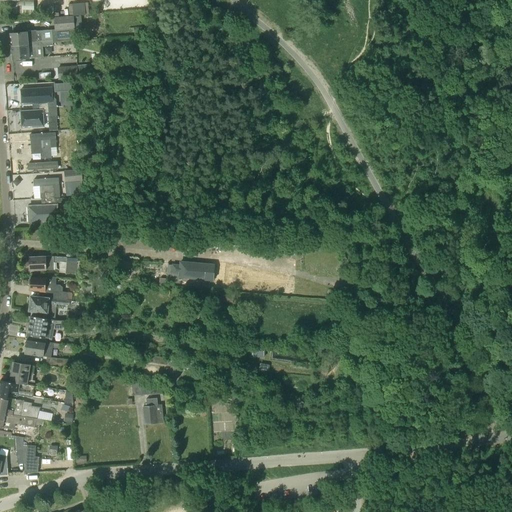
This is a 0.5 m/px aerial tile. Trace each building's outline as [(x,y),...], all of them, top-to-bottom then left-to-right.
[(55,30),(75,29),(74,16),(53,18),(55,30)] [(10,34),(11,48),(43,46),(53,45),(52,29),(37,30),(36,30),(27,31),(27,33),(10,34)] [(122,56),(126,48),(119,44),(115,52),(122,56)] [(43,46),(11,48),(12,60),(30,59),(30,57),(43,57),(43,46)] [(59,80),(78,78),(78,75),(91,74),(91,64),(58,67),(59,80)] [(55,92),(72,92),(71,83),(55,84),(55,92)] [(47,87),(24,89),(25,103),(48,101),(47,87)] [(57,108),(56,99),(55,98),(54,95),(52,94),(53,102),(48,103),(48,104),(48,108),(57,108)] [(49,130),(57,129),(57,116),(57,108),(48,108),(48,110),(49,115),(48,115),(49,130)] [(55,134),(28,135),(28,149),(55,147),(55,134)] [(66,182),(82,180),(81,169),(65,170),(66,182)] [(58,178),(30,180),(32,195),(59,193),(58,178)] [(82,180),(73,181),(74,187),(65,187),(66,197),(83,195),(82,180)] [(27,201),(13,202),(15,224),(29,223),(27,201)] [(70,201),(41,203),(42,209),(55,208),(60,208),(61,214),(59,214),(59,217),(71,216),(70,201)] [(76,270),(77,259),(54,257),(29,257),(29,271),(46,270),(54,269),(54,262),(66,262),(66,273),(76,274),(76,270)] [(166,285),(174,286),(175,280),(180,280),(180,278),(213,281),(213,284),(245,287),(246,283),(280,286),(280,282),(287,283),(288,275),(281,275),(281,271),(247,268),(248,264),(239,264),(239,262),(223,261),(223,262),(215,261),(214,265),(180,262),(180,266),(173,265),(172,273),(168,272),(167,276),(166,285)] [(353,284),(348,265),(339,268),(343,283),(353,284)] [(166,285),(167,276),(160,275),(159,285),(166,285)] [(48,293),(48,297),(68,299),(68,297),(66,292),(63,292),(63,288),(60,285),(56,285),(56,277),(46,276),(46,279),(31,278),(30,290),(40,291),(40,293),(48,293)] [(339,301),(342,292),(333,289),(331,299),(339,301)] [(234,302),(234,295),(220,294),(220,301),(234,302)] [(33,311),(32,316),(54,320),(56,305),(68,306),(68,301),(31,297),(29,311),(33,311)] [(54,329),(62,330),(63,322),(54,320),(32,316),(31,316),(27,340),(45,343),(46,339),(52,340),(54,329)] [(61,345),(53,344),(45,343),(27,340),(24,353),(47,357),(45,365),(73,369),(74,360),(51,357),(52,348),(60,349),(61,345)] [(195,360),(196,351),(185,350),(184,358),(195,360)] [(198,368),(199,363),(193,362),(148,355),(147,361),(167,364),(167,365),(192,369),(192,368),(198,368)] [(13,377),(12,382),(26,386),(27,380),(32,382),(35,367),(13,362),(11,377),(13,377)] [(34,388),(0,380),(0,381),(0,396),(7,398),(9,390),(17,392),(17,394),(32,398),(34,388)] [(141,386),(141,382),(132,382),(133,396),(162,393),(162,384),(141,386)] [(192,392),(192,385),(180,385),(180,390),(182,390),(182,395),(187,396),(187,392),(192,392)] [(24,402),(8,399),(0,396),(0,411),(36,420),(37,420),(40,409),(32,407),(32,404),(24,404),(24,402)] [(159,405),(158,398),(148,399),(148,407),(143,407),(144,424),(163,422),(162,405),(159,405)] [(35,427),(36,420),(0,411),(0,427),(2,428),(3,427),(10,428),(11,422),(35,427)] [(72,424),(73,414),(65,413),(64,421),(67,421),(66,424),(72,424)] [(18,464),(25,464),(27,445),(23,445),(22,436),(16,436),(16,439),(18,464)] [(36,446),(27,445),(25,464),(25,473),(38,472),(39,456),(35,456),(36,446)] [(57,456),(58,445),(50,445),(49,455),(57,456)] [(0,475),(8,475),(7,456),(0,454),(0,475)]
